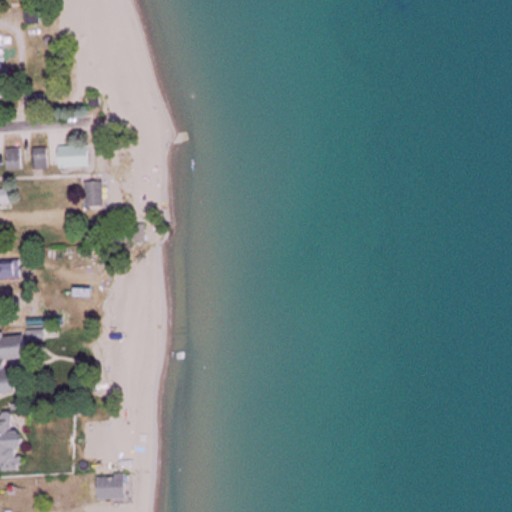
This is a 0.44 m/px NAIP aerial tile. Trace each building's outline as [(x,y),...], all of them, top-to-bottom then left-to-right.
[(30,24),(42,24),(42,10),(30,10),(30,24)] [(32,111),(51,111),(51,95),(32,95),(32,111)] [(80,168),(80,146),(63,147),(63,168),(80,168)] [(53,170),(53,148),(37,148),(37,170),(53,170)] [(9,149),(10,170),(26,170),(26,149),(9,149)] [(110,207),(109,182),(91,182),(91,207),(110,207)] [(0,208),(0,209),(0,204),(13,204),(13,191),(0,190),(0,208)] [(24,262),(0,262),(0,278),(24,278),(24,262)] [(0,398),(24,397),(23,368),(15,369),(14,360),(31,359),(29,335),(10,336),(10,333),(0,333),(0,398)] [(0,467),(28,465),(27,448),(36,448),(35,432),(20,433),(19,416),(0,417),(0,467)] [(103,500),(133,500),(133,476),(103,476),(103,500)]
